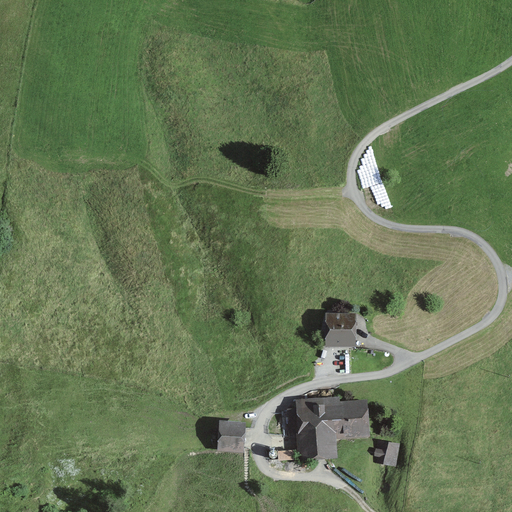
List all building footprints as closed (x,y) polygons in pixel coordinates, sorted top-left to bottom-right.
[(351,345),(351,321),(329,322),(329,345),(351,345)] [(363,435),(361,410),(338,412),(337,404),(297,407),(298,415),(286,416),(288,440),(300,439),(301,462),(332,460),(331,438),(363,435)] [(216,430),(216,452),(242,452),(242,430),(216,430)] [(395,466),(396,448),(384,447),(382,465),(395,466)] [(293,454),(278,454),(278,463),(293,464),(293,454)]
